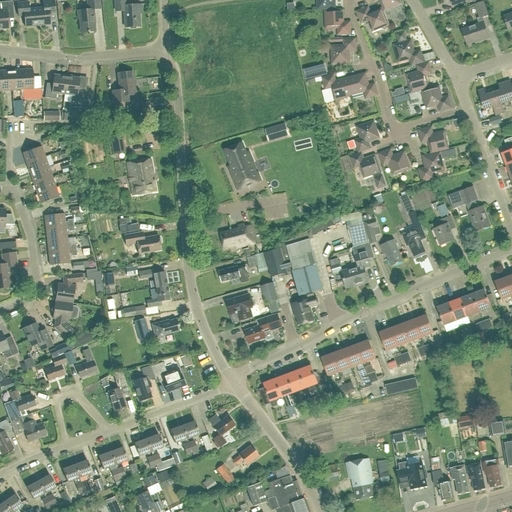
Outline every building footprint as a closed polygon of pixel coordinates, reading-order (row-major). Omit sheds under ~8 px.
[(36,8),(38,26),(50,25),(50,20),(56,20),(54,0),(51,0),(48,0),(48,7),(36,8)] [(79,19),(80,33),(95,32),(93,10),(100,9),(99,0),(86,0),(88,10),(77,11),(78,19),(79,19)] [(139,14),(141,14),(140,4),(125,6),(124,0),(114,0),(115,12),(124,11),(125,28),(140,27),(139,14)] [(324,10),(336,9),(335,0),(316,0),(317,11),(324,10)] [(378,0),(382,7),(383,11),(401,4),(399,0),(371,0),(372,2),(377,0),(378,0)] [(1,10),(0,10),(0,29),(8,29),(7,19),(14,19),(12,1),(0,2),(1,10)] [(38,26),(36,8),(24,9),(23,2),(17,3),(18,17),(24,16),(25,27),(38,26)] [(467,46),(475,43),(475,44),(490,39),(482,18),(488,16),(483,2),(475,5),(479,18),(477,19),(479,24),(462,30),(467,46)] [(389,25),(383,11),(382,7),(370,12),(367,6),(355,11),(360,24),(367,21),(371,32),(389,25)] [(324,10),(325,30),(337,29),(338,36),(351,35),(351,21),(344,21),(344,10),(336,10),(336,9),(324,10)] [(511,13),(503,16),(508,30),(511,28),(511,13)] [(416,65),(424,62),(420,49),(414,51),(411,39),(407,40),(405,31),(395,34),(398,43),(392,44),(397,63),(409,60),(411,66),(416,65)] [(356,37),(354,37),(342,38),(343,45),(331,45),(332,64),(351,63),(350,51),(357,51),(356,37)] [(429,61),(424,62),(416,65),(418,71),(405,75),(410,93),(420,90),(429,87),(426,76),(432,74),(429,61)] [(393,71),(393,68),(387,65),(384,65),(386,73),(393,71)] [(22,70),(23,90),(23,98),(34,97),(42,97),(41,82),(33,82),(33,69),(22,70)] [(12,91),(11,70),(0,71),(1,91),(12,91)] [(23,90),(22,70),(11,70),(12,91),(23,90)] [(133,72),(118,74),(119,91),(112,91),(113,103),(128,102),(128,96),(136,95),(135,80),(134,80),(133,72)] [(347,78),(352,96),(363,93),(365,99),(378,96),(375,82),(369,84),(366,73),(347,78)] [(352,96),(347,78),(336,81),(334,74),(321,77),(325,90),(331,89),(335,100),(352,96)] [(64,94),(67,77),(54,75),(53,84),(46,83),(44,98),(56,99),(57,93),(64,94)] [(67,77),(64,94),(72,95),(71,101),(82,103),(84,88),(78,87),(79,78),(67,77)] [(510,102),(505,83),(498,85),(500,91),(493,93),(500,115),(505,113),(502,105),(510,102)] [(439,85),(429,87),(420,90),(425,109),(437,105),(439,112),(452,109),(448,95),(442,97),(439,85)] [(500,115),(493,93),(487,95),(485,89),(478,92),(484,110),(492,107),(495,116),(500,115)] [(132,111),(150,109),(149,102),(131,104),(132,111)] [(490,119),(492,127),(502,124),(500,116),(490,119)] [(456,129),(463,126),(461,118),(453,121),(456,129)] [(359,153),(362,152),(372,149),(370,142),(381,139),(374,121),(356,127),(360,139),(354,141),(359,153)] [(288,135),(285,125),(266,130),(269,141),(288,135)] [(430,154),(450,149),(445,131),(433,134),(432,127),(418,130),(421,144),(428,142),(430,154)] [(126,153),(122,135),(110,137),(113,155),(126,153)] [(58,143),(60,151),(67,149),(65,141),(58,143)] [(238,191),(261,181),(258,173),(256,174),(252,164),(254,163),(249,151),(246,152),(243,143),(225,150),(231,166),(229,167),(238,191)] [(26,163),(45,157),(41,146),(22,153),(26,163)] [(391,149),(378,154),(382,167),(389,165),(393,176),(411,170),(404,151),(393,155),(391,149)] [(450,149),(430,154),(422,156),(424,168),(418,169),(421,183),(435,180),(433,173),(445,171),(442,158),(453,155),(452,149),(450,150),(450,149)] [(507,166),(511,163),(511,149),(502,153),(507,166)] [(59,153),(61,159),(69,156),(67,150),(59,153)] [(362,152),(359,153),(359,154),(349,157),(353,170),(360,168),(364,179),(373,176),(377,190),(386,187),(381,173),(375,155),(364,159),(362,152)] [(29,173),(49,167),(45,157),(26,163),(29,173)] [(127,163),(132,196),(156,192),(154,180),(151,181),(150,174),(153,173),(150,160),(127,163)] [(61,167),(62,173),(71,171),(69,165),(61,167)] [(33,184),(52,177),(49,167),(29,173),(33,184)] [(36,194),(56,187),(52,177),(33,184),(36,194)] [(466,205),(468,205),(470,211),(469,212),(476,232),(491,227),(483,207),(477,209),(474,202),(479,200),(474,186),(461,191),(466,205)] [(56,187),(36,194),(40,204),(59,197),(56,187)] [(376,204),(384,202),(381,194),(374,197),(376,204)] [(439,207),(442,215),(448,213),(443,201),(433,205),(435,208),(439,207)] [(82,207),(71,208),(71,214),(82,213),(82,217),(84,216),(84,213),(83,213),(82,207)] [(244,214),(243,207),(232,209),(233,216),(244,214)] [(11,215),(5,215),(5,210),(0,209),(0,233),(4,233),(5,224),(14,225),(14,226),(14,225),(11,214),(11,215)] [(45,228),(73,225),(73,220),(67,220),(67,222),(65,222),(64,214),(44,216),(45,228)] [(375,218),(374,219),(372,214),(362,217),(364,222),(369,238),(370,243),(371,244),(378,242),(376,235),(381,233),(379,226),(378,226),(375,218)] [(450,230),(455,228),(450,216),(440,220),(442,226),(433,230),(440,247),(454,240),(450,230)] [(322,222),(325,229),(334,225),(331,218),(322,222)] [(370,243),(369,238),(364,222),(347,227),(354,248),(370,243)] [(239,229),(221,233),(224,249),(235,246),(236,249),(256,244),(252,226),(245,227),(244,224),(238,226),(239,229)] [(47,241),(67,239),(66,230),(68,230),(68,232),(74,231),(73,225),(45,228),(47,241)] [(424,227),(419,229),(428,250),(433,248),(424,227)] [(409,229),(400,232),(407,247),(409,246),(414,257),(425,252),(418,234),(412,236),(409,229)] [(158,237),(158,235),(143,238),(142,232),(124,235),(126,245),(137,243),(139,254),(161,250),(159,243),(161,243),(161,242),(160,238),(160,237),(158,237)] [(264,254),(269,270),(271,277),(293,271),(300,296),(320,290),(310,254),(313,253),(308,232),(264,254)] [(48,253),(76,250),(75,244),(70,244),(70,247),(68,247),(67,239),(47,241),(48,253)] [(392,267),(403,262),(394,240),(380,246),(384,255),(386,254),(392,267)] [(76,250),(48,253),(50,266),(70,263),(69,255),(71,255),(71,256),(77,256),(76,250)] [(366,251),(354,254),(358,267),(341,272),(346,288),(358,284),(359,285),(368,282),(364,268),(371,266),(366,251)] [(0,264),(0,289),(12,287),(9,268),(17,267),(15,253),(1,255),(3,264),(0,264)] [(269,270),(264,254),(264,253),(247,258),(250,268),(258,266),(260,273),(269,270)] [(333,264),(335,273),(343,271),(341,262),(333,264)] [(240,273),(247,271),(245,265),(227,270),(219,272),(221,282),(230,280),(241,277),(240,273)] [(136,267),(125,269),(127,277),(137,275),(136,267)] [(156,288),(167,286),(165,272),(156,273),(155,269),(143,271),(144,278),(154,277),(156,288)] [(100,272),(86,273),(87,280),(94,279),(95,284),(101,283),(100,272)] [(55,301),(73,304),(75,286),(70,285),(71,283),(82,281),(84,281),(84,274),(82,274),(64,276),(64,282),(64,285),(57,284),(55,301)] [(511,296),(511,290),(507,278),(495,282),(502,300),(511,296)] [(278,300),(274,283),(262,286),(267,304),(269,303),(272,314),(280,311),(277,301),(278,300)] [(167,286),(156,288),(157,299),(146,300),(147,308),(162,305),(161,301),(170,300),(167,286)] [(473,294),(480,313),(492,308),(485,290),(473,294)] [(319,305),(316,297),(315,297),(314,294),(307,296),(308,299),(306,300),(306,301),(293,304),(294,311),(295,311),(299,325),(313,321),(309,308),(319,305)] [(480,313),(473,294),(461,299),(468,317),(480,313)] [(251,308),(253,308),(249,295),(227,302),(230,314),(237,312),(239,321),(253,317),(251,308)] [(450,303),(457,321),(468,317),(461,299),(450,303)] [(73,304),(55,301),(52,319),(58,320),(57,323),(53,327),(66,339),(71,334),(64,327),(65,321),(70,321),(73,304)] [(457,321),(450,303),(437,308),(444,326),(457,321)] [(145,306),(123,309),(123,310),(120,310),(121,318),(146,314),(145,306)] [(506,324),(511,322),(509,313),(502,315),(506,324)] [(264,333),(282,327),(278,315),(259,321),(261,326),(244,331),(249,344),(259,340),(261,341),(264,340),(265,339),(266,338),(264,333)] [(415,319),(422,337),(434,333),(427,315),(415,319)] [(407,320),(408,322),(403,324),(410,342),(415,340),(422,337),(415,319),(414,320),(413,318),(407,320)] [(150,338),(145,319),(134,322),(131,323),(133,333),(137,332),(139,341),(150,338)] [(169,319),(153,324),(157,338),(163,337),(163,335),(179,331),(176,319),(170,321),(169,319)] [(483,322),(487,331),(494,328),(490,319),(483,322)] [(487,331),(483,322),(476,325),(479,334),(487,331)] [(31,347),(39,344),(42,351),(52,347),(45,330),(40,332),(36,323),(23,328),(31,347)] [(391,328),(398,346),(410,342),(403,324),(391,328)] [(398,346),(391,328),(379,333),(386,351),(398,346)] [(0,332),(0,352),(3,351),(6,358),(18,353),(11,337),(4,339),(1,332),(0,332)] [(77,338),(75,336),(70,343),(77,348),(92,341),(89,333),(77,338)] [(447,348),(455,345),(452,338),(444,340),(447,348)] [(357,344),(364,363),(376,358),(369,340),(357,344)] [(69,342),(54,347),(55,349),(49,351),(52,358),(72,350),(69,342)] [(364,363),(357,344),(345,349),(352,367),(364,363)] [(425,346),(428,355),(435,353),(432,344),(425,346)] [(428,355),(425,346),(418,348),(422,358),(428,355)] [(337,349),(338,352),(334,353),(340,371),(352,367),(345,349),(344,350),(343,347),(337,349)] [(102,374),(111,371),(103,348),(94,352),(102,374)] [(97,372),(89,349),(82,352),(86,363),(75,367),(80,378),(97,372)] [(64,354),(67,363),(68,366),(76,363),(71,351),(64,353),(64,354)] [(409,352),(401,355),(405,364),(412,362),(409,352)] [(340,371),(334,353),(321,358),(328,376),(340,371)] [(61,365),(67,363),(64,354),(51,358),(54,366),(44,370),(48,381),(65,375),(61,365)] [(401,355),(394,358),(395,361),(397,367),(405,364),(401,355)] [(150,365),(151,366),(155,378),(161,376),(167,392),(185,386),(181,374),(168,379),(162,363),(155,366),(154,364),(150,365)] [(133,381),(134,385),(140,401),(152,397),(149,388),(151,387),(149,381),(155,379),(155,378),(151,366),(141,369),(144,377),(133,381)] [(299,370),(306,389),(318,384),(312,366),(299,370)] [(288,375),(294,393),(306,389),(299,370),(288,375)] [(126,381),(122,371),(116,374),(119,383),(126,381)] [(368,375),(372,384),(379,381),(375,372),(368,375)] [(276,379),(283,397),(294,393),(288,375),(276,379)] [(372,384),(368,375),(361,377),(364,387),(372,384)] [(410,379),(412,390),(419,389),(416,378),(410,379)] [(263,384),(265,387),(259,390),(265,405),(271,403),(272,407),(278,405),(276,400),(283,397),(276,379),(263,384)] [(412,390),(410,379),(404,381),(406,392),(412,390)] [(406,392),(404,381),(397,382),(400,393),(406,392)] [(345,385),(348,394),(356,392),(352,382),(345,385)] [(400,393),(397,382),(391,384),(394,395),(400,393)] [(394,395),(391,384),(385,385),(388,396),(394,395)] [(348,394),(345,385),(338,388),(341,397),(348,394)] [(121,388),(108,392),(115,410),(126,406),(122,397),(124,396),(121,388)] [(10,421),(21,417),(19,412),(36,406),(32,395),(20,399),(17,391),(9,393),(13,402),(4,406),(10,421)] [(318,396),(309,399),(313,409),(321,406),(318,396)] [(306,411),(313,409),(309,399),(303,402),(306,411)] [(294,405),(286,408),(290,417),(298,415),(294,405)] [(228,415),(220,421),(215,415),(208,421),(219,435),(213,439),(220,447),(226,442),(221,435),(235,425),(228,415)] [(482,432),(489,431),(486,416),(479,417),(482,432)] [(42,424),(36,426),(34,420),(24,424),(21,417),(10,421),(15,436),(24,433),(28,442),(47,435),(42,424)] [(449,417),(439,418),(441,426),(446,425),(445,423),(450,422),(449,417)] [(0,452),(1,455),(13,449),(5,434),(11,430),(6,420),(0,423),(0,429),(0,430),(0,429),(0,452)] [(504,420),(489,422),(491,438),(507,435),(504,420)] [(182,426),(187,439),(199,434),(195,421),(182,426)] [(187,439),(182,426),(170,430),(175,443),(187,439)] [(146,439),(151,452),(163,447),(159,435),(146,439)] [(209,435),(203,437),(209,451),(214,448),(209,435)] [(151,452),(146,439),(134,444),(138,456),(151,452)] [(511,440),(503,442),(507,469),(511,467),(511,440)] [(188,443),(192,453),(197,451),(194,441),(188,443)] [(486,441),(479,442),(481,452),(487,451),(485,441),(486,441)] [(192,453),(188,443),(183,445),(186,454),(192,453)] [(239,455),(233,460),(237,465),(243,460),(247,465),(259,455),(251,445),(239,454),(239,455)] [(111,452),(115,465),(127,460),(123,448),(111,452)] [(115,465),(111,452),(99,456),(103,469),(110,467),(117,486),(121,485),(119,479),(120,479),(117,469),(115,465)] [(179,452),(172,454),(176,464),(182,462),(179,452)] [(158,454),(152,456),(153,456),(156,466),(158,471),(163,469),(161,463),(165,462),(162,453),(158,454)] [(156,466),(153,456),(147,458),(150,468),(156,466)] [(411,490),(427,486),(425,478),(428,478),(426,470),(424,470),(423,463),(420,463),(418,457),(407,459),(408,466),(407,466),(406,463),(399,464),(401,471),(397,472),(399,484),(409,482),(411,490)] [(442,471),(441,471),(439,464),(440,464),(439,457),(430,458),(434,485),(437,485),(438,491),(440,491),(442,500),(454,498),(451,481),(444,483),(442,471)] [(369,458),(346,463),(349,480),(353,479),(357,501),(374,497),(371,484),(375,483),(369,458)] [(498,460),(483,463),(485,474),(488,473),(491,488),(502,485),(498,465),(499,465),(498,460)] [(81,482),(84,492),(90,490),(85,476),(92,473),(87,461),(75,465),(81,482)] [(386,461),(378,462),(381,482),(390,481),(386,461)] [(135,463),(129,465),(132,474),(138,472),(135,463)] [(480,463),(467,466),(469,477),(471,477),(474,491),(485,489),(480,463)] [(234,479),(223,464),(215,471),(218,474),(220,473),(228,484),(234,479)] [(340,479),(337,464),(317,469),(320,483),(340,479)] [(74,480),(75,484),(81,482),(75,465),(63,470),(67,482),(74,480)] [(464,466),(451,469),(453,480),(455,480),(458,494),(469,492),(464,466)] [(117,469),(120,479),(121,478),(123,483),(127,481),(125,477),(126,477),(122,467),(117,469)] [(38,481),(45,493),(56,487),(50,475),(38,481)] [(288,504),(291,511),(309,511),(304,499),(303,499),(296,480),(292,482),(290,475),(267,483),(269,490),(270,490),(272,498),(274,497),(278,508),(288,504)] [(210,477),(202,483),(208,490),(216,484),(210,477)] [(100,479),(94,481),(98,493),(104,491),(100,479)] [(45,493),(38,481),(27,488),(33,499),(45,493)] [(79,494),(84,492),(81,482),(75,484),(79,494)] [(259,483),(246,488),(253,507),(266,502),(259,483)] [(270,490),(269,490),(264,492),(271,511),(277,509),(278,511),(291,511),(288,504),(278,508),(274,497),(272,498),(270,490)] [(157,511),(147,491),(135,497),(142,511),(157,511)] [(70,503),(64,492),(59,495),(64,506),(70,503)] [(5,502),(11,511),(18,511),(17,509),(23,505),(15,494),(5,502)] [(46,497),(52,507),(57,504),(52,494),(46,497)] [(52,507),(46,497),(41,500),(47,510),(52,507)] [(11,511),(5,502),(0,504),(0,511),(11,511)]
